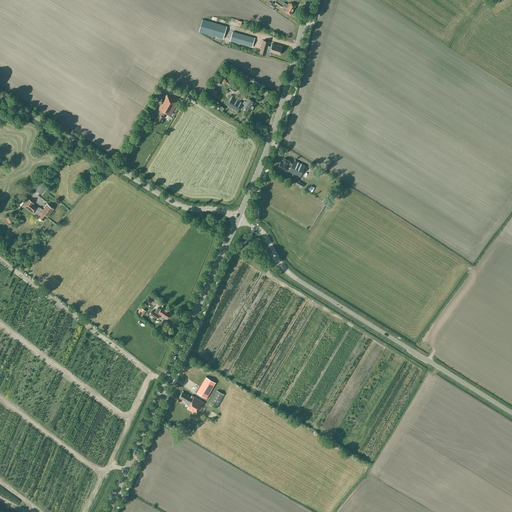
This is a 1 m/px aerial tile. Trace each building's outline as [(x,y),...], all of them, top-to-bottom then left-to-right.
[(286,8),(284,11),(291,15),(296,5),(291,2),(290,3),(289,2),(288,4),(284,2),(280,0),(277,0),(277,1),(276,0),(274,3),(281,7),(282,5),(286,8)] [(199,32),(223,39),(227,26),(202,19),(199,32)] [(255,46),(253,45),(255,38),(233,31),(230,41),(252,47),(254,48),(255,46)] [(276,45),(271,44),(271,46),(268,45),(269,42),(263,40),(259,52),(266,54),(267,51),(280,54),(281,49),(282,47),(276,45)] [(167,94),(159,108),(157,111),(161,113),(158,118),(157,120),(161,122),(162,120),(166,113),(170,115),(178,101),(167,94)] [(246,101),(244,101),(243,103),(233,97),(227,105),(237,112),(240,108),(241,109),(243,107),(245,108),(251,111),(256,103),(250,100),(248,98),(246,101)] [(292,163),(290,162),(290,161),(284,158),(282,162),(280,162),(278,166),(283,168),(283,169),(286,171),(286,170),(300,177),(306,165),(294,160),(292,163)] [(33,203),(28,199),(24,205),(33,213),(34,212),(43,220),(47,216),(53,209),(47,204),(43,209),(39,207),(37,207),(37,208),(32,204),(33,203)] [(160,309),(157,307),(154,312),(152,310),(150,314),(157,319),(160,315),(159,315),(160,314),(167,318),(171,312),(162,306),(160,309)] [(206,377),(197,392),(206,398),(216,382),(206,377)] [(209,403),(216,407),(224,394),(217,390),(209,403)] [(190,397),(182,392),(179,397),(188,402),(187,403),(189,405),(187,408),(197,414),(204,402),(192,395),(190,397)]
